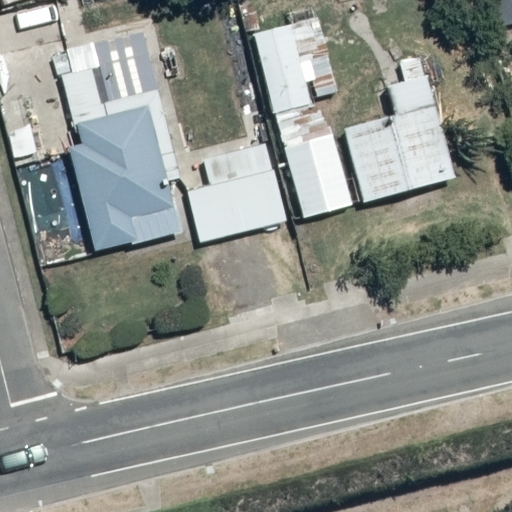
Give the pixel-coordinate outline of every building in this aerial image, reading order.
[(511,0),(488,0),(494,23),(511,17),(511,0)] [(275,112),(305,219),(358,205),(328,97),(328,95),(340,91),(317,6),(251,24),(275,112)] [(188,234),(146,33),(96,43),(100,63),(61,71),(100,253),(188,234)] [(459,179),(432,72),(390,83),(397,111),(347,124),(367,203),(459,179)] [(290,220),(269,136),(182,158),(202,242),(290,220)]
